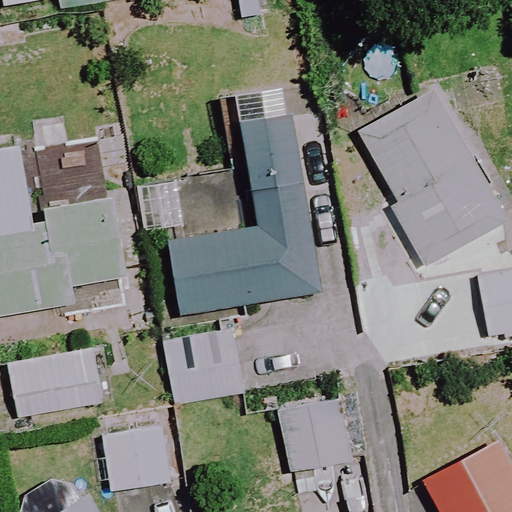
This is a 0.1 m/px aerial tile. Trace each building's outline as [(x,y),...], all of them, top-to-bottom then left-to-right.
[(321,292),(287,88),(218,99),(228,161),(247,158),(259,226),(158,243),(171,317),(321,292)] [(507,223),(438,89),(357,131),(427,265),(507,223)] [(30,211),(16,137),(0,139),(0,317),(74,303),(71,287),(130,276),(115,195),(30,211)] [(177,178),(134,184),(142,237),(185,231),(177,178)] [(511,333),(511,269),(476,277),(488,338),(511,333)] [(241,390),(232,328),(165,337),(173,399),(241,390)] [(102,403),(93,348),(8,362),(17,418),(102,403)] [(350,461),(337,397),(278,409),(291,473),(350,461)] [(170,483),(161,413),(102,421),(111,491),(170,483)] [(511,511),(511,470),(497,444),(426,482),(441,511),(511,511)] [(99,511),(91,497),(65,511),(99,511)]
